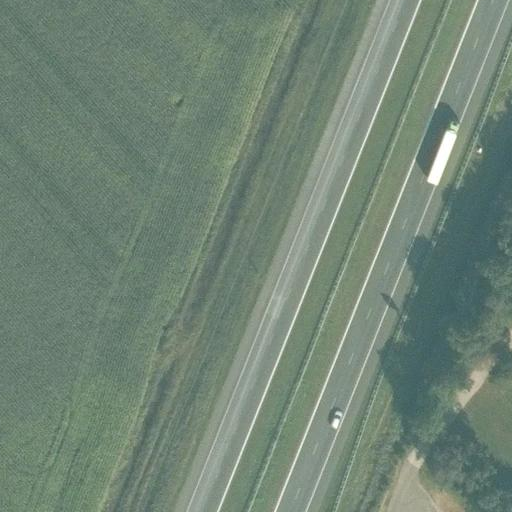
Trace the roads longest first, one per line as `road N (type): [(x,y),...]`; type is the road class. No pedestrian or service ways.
road 1 (motorway): [(296,511),(499,0)]
road 2 (motorway): [(398,0),(196,511)]
